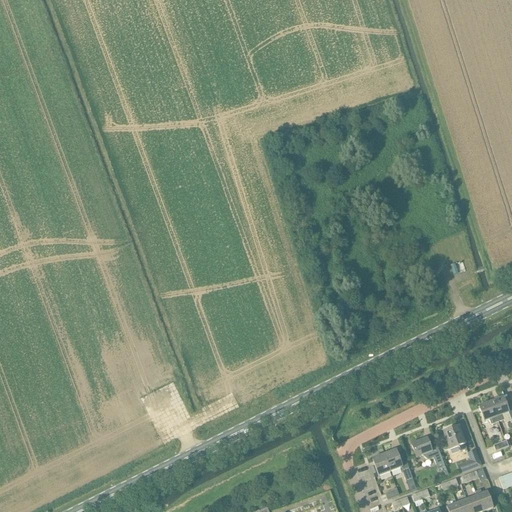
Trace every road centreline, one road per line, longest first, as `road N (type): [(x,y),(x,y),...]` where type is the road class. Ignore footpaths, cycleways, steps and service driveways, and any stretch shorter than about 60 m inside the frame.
road 1 (primary): [(79,511),(511,298)]
road 2 (residential): [(368,511),(354,445),(511,364)]
